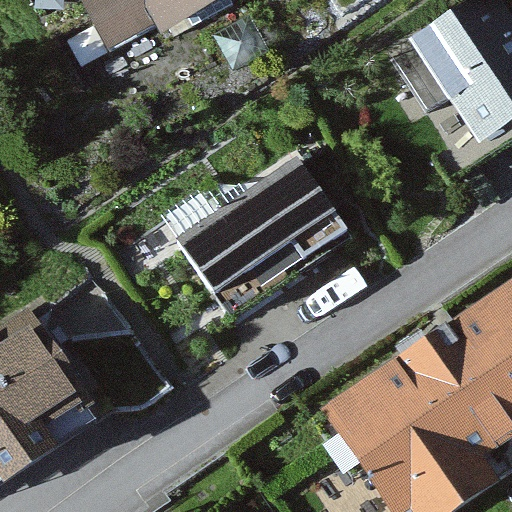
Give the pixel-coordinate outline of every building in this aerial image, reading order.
[(74,0),(116,73),(245,0),(74,0)] [(511,128),(511,120),(446,24),(390,62),(460,164),(511,128)] [(293,160),(173,237),(226,318),(346,242),(293,160)] [(511,290),(314,422),(374,511),(471,511),(496,495),(481,472),(511,452),(511,453),(511,290)] [(25,330),(0,344),(0,492),(54,460),(40,437),(76,415),(25,330)]
